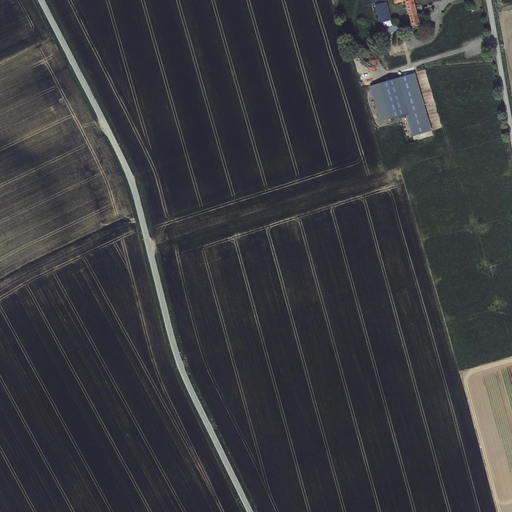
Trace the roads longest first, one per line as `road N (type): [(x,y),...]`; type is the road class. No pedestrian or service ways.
road 1 (tertiary): [(41,0),(127,170),(182,371),(249,511)]
road 2 (unclassified): [(511,134),(488,0)]
